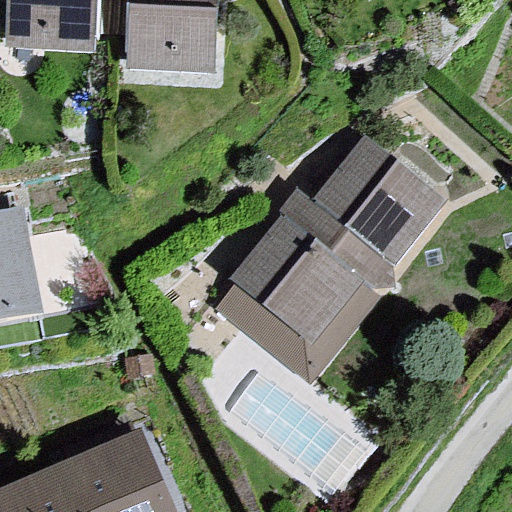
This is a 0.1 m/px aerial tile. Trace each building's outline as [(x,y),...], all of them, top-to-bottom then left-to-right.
[(114,0),(22,0),(21,59),(115,65),(114,0)] [(238,0),(143,0),(143,79),(237,86),(245,80),(248,19),(238,0)] [(306,203),(228,315),(316,383),(334,388),(463,215),(378,151),(323,218),(306,203)] [(35,223),(0,229),(0,344),(63,331),(35,223)] [(189,511),(154,448),(2,511),(189,511)]
